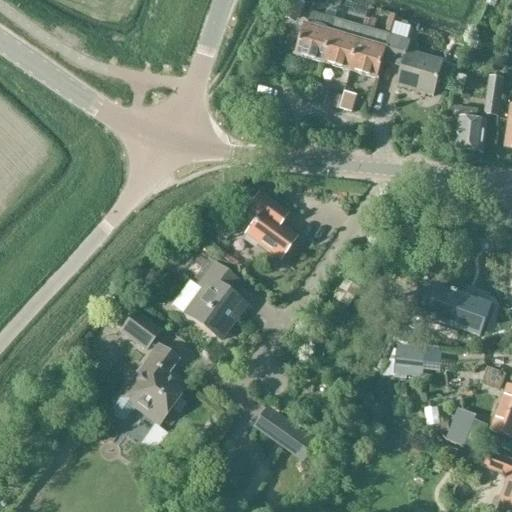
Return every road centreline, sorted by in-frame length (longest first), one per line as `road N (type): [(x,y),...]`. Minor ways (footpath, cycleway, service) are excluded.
road 1 (unclassified): [(166,141),(129,201),(0,344)]
road 2 (residential): [(242,377),(389,170)]
road 3 (tertiary): [(389,170),(166,141)]
road 4 (tertiary): [(166,141),(118,123),(0,43)]
road 5 (unclassified): [(166,141),(223,0)]
road 6 (tertiary): [(511,185),(389,170)]
